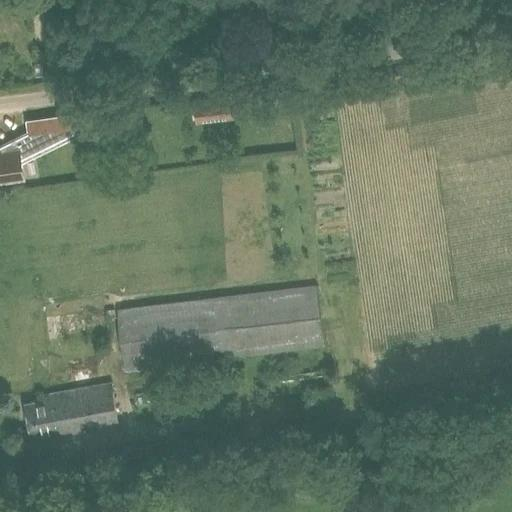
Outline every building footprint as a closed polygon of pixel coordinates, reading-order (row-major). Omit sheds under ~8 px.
[(61,10),(59,0),(28,0),(30,15),(61,10)] [(195,123),(234,119),(231,94),(192,98),(195,123)] [(0,179),(5,179),(5,180),(27,178),(25,160),(89,129),(87,110),(25,119),(27,131),(0,144),(0,179)] [(118,111),(100,113),(101,122),(119,120),(118,111)] [(288,153),(305,153),(306,118),(288,118),(288,153)] [(366,274),(342,275),(343,291),(367,290),(366,274)] [(119,310),(127,370),(325,345),(318,286),(119,310)] [(177,410),(237,401),(233,377),(173,385),(177,410)] [(119,422),(113,382),(44,394),(45,398),(26,401),(31,433),(50,429),(51,433),(119,422)] [(163,400),(147,401),(148,413),(164,412),(163,400)]
